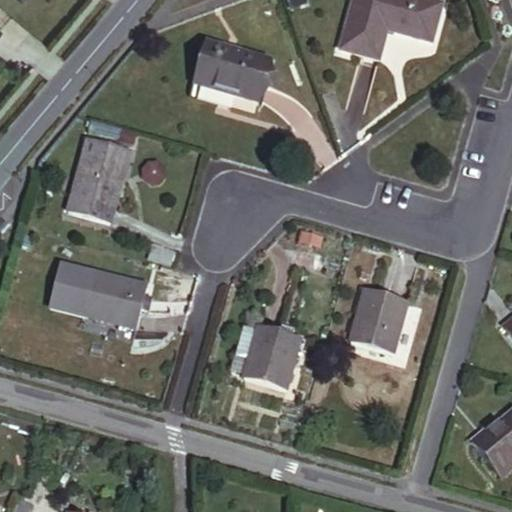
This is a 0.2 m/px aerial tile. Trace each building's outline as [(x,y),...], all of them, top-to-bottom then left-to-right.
[(431,45),(441,7),(414,0),(353,0),(340,52),(378,63),(385,33),(431,45)] [(256,105),(268,65),(205,47),(194,88),(256,105)] [(109,227),(129,154),(87,143),(67,215),(109,227)] [(137,332),(147,290),(94,276),(83,319),(137,332)] [(392,358),(407,306),(399,304),(386,300),(364,293),(349,346),(392,358)] [(399,304),(401,297),(387,293),(386,300),(399,304)] [(511,320),(502,329),(511,341),(511,320)] [(286,394),(300,341),(258,330),(258,333),(243,329),(235,359),(248,363),(244,383),(286,394)] [(511,465),(511,413),(486,435),(484,432),(470,443),(494,473),(507,463),(511,467),(511,465)] [(498,477),(511,467),(507,463),(494,473),(498,477)]
